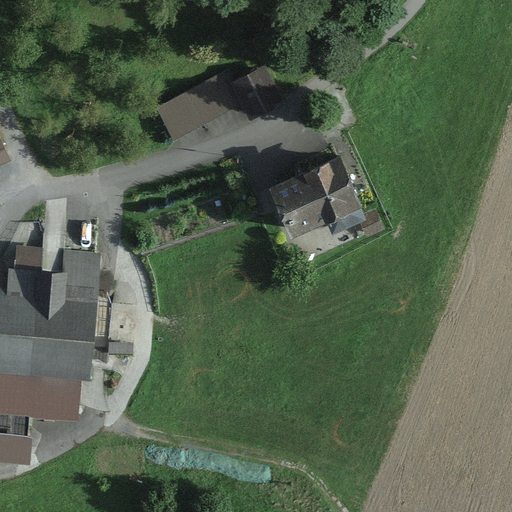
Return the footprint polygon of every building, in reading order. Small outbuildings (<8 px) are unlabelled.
[(228,69),(155,108),(173,142),(241,107),(249,122),(284,103),(265,67),(236,83),(228,69)] [(0,130),(0,157),(11,153),(0,130)] [(341,146),(269,176),(291,227),(327,212),(332,223),(367,208),(341,146)] [(0,275),(0,365),(82,373),(90,373),(101,250),(63,246),(61,263),(38,261),(39,244),(17,242),(15,262),(9,261),(7,276),(0,275)] [(82,373),(0,365),(0,407),(78,413),(82,373)] [(0,427),(0,453),(30,457),(32,431),(0,427)]
